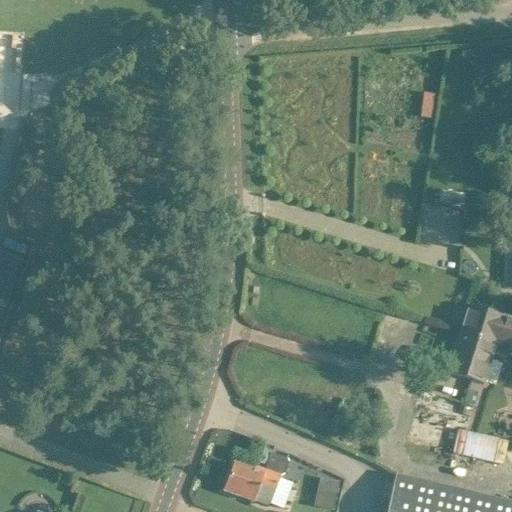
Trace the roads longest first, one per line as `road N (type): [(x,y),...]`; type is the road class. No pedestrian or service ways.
road 1 (tertiary): [(159,511),(210,372),(234,223),(223,30)]
road 2 (unclassified): [(223,30),(511,19)]
